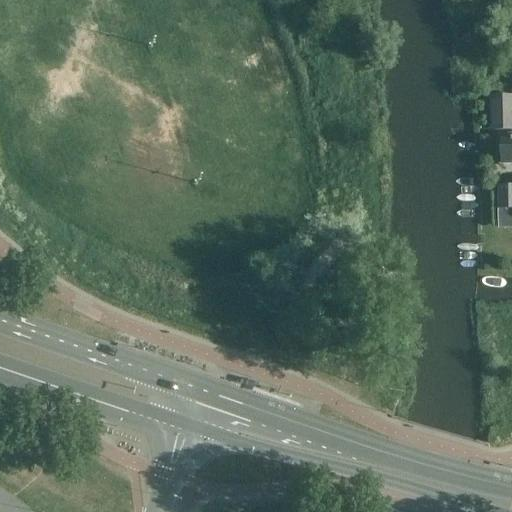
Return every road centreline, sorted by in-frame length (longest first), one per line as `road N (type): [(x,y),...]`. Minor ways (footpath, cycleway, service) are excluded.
road 1 (secondary): [(210,433),(490,511)]
road 2 (secondary): [(511,495),(263,420)]
road 3 (secondary): [(170,387),(0,328)]
road 4 (secondary): [(0,361),(164,416)]
